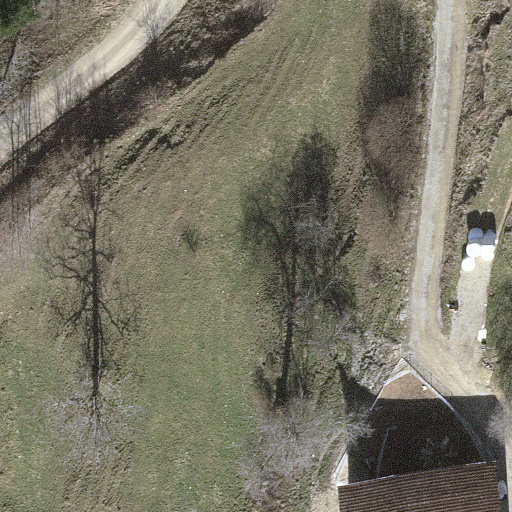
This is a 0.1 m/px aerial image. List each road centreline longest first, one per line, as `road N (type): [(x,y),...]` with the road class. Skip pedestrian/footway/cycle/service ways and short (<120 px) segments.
road 1 (track): [(446,0),(450,30),(433,172),(432,390),(473,388),(480,268),(511,174)]
road 2 (track): [(0,159),(165,11),(167,0)]
